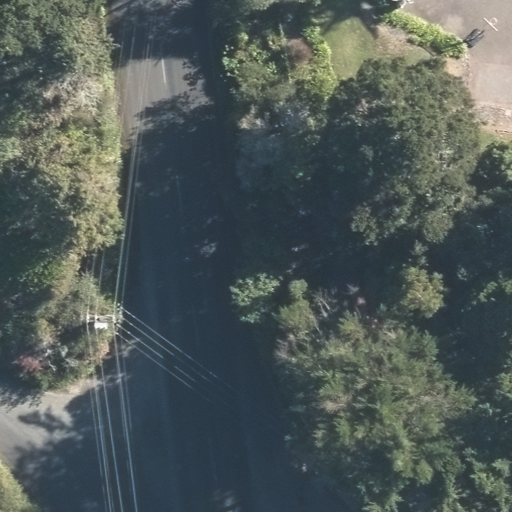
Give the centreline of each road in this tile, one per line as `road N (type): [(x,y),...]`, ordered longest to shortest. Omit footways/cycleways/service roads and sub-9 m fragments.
road 1 (tertiary): [(212,462),(153,0)]
road 2 (residential): [(212,462),(149,472),(89,456),(0,409)]
